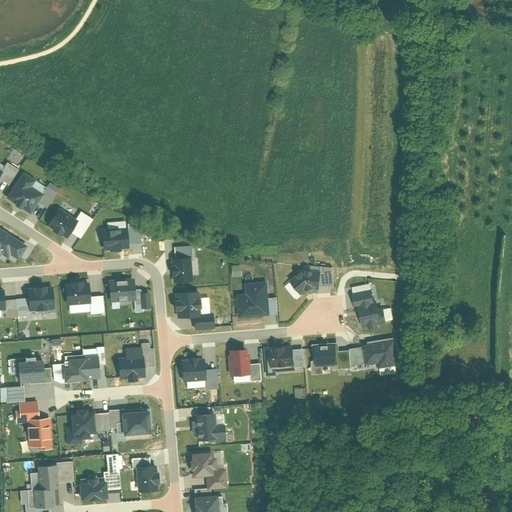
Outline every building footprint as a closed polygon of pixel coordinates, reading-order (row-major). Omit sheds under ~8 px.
[(25,172),(8,198),(30,213),(38,201),(44,192),(33,185),(37,180),(25,172)] [(47,208),(57,193),(47,186),(44,192),(38,201),(47,208)] [(79,221),(60,209),(49,226),(68,238),(79,221)] [(124,230),(104,232),(105,251),(129,249),(128,244),(140,243),(139,224),(124,225),(124,230)] [(26,244),(0,229),(0,252),(16,261),(26,244)] [(192,255),(173,257),(175,282),(194,281),(192,255)] [(240,275),(239,265),(230,265),(230,276),(240,275)] [(317,285),(332,285),(333,266),(309,265),(309,270),(296,272),(289,282),(295,295),(306,290),(317,290),(317,285)] [(135,277),(111,279),(113,303),(137,301),(135,277)] [(265,277),(243,280),(245,291),(236,292),(238,314),(268,311),(265,277)] [(89,283),(67,285),(69,304),(91,302),(90,296),(89,283)] [(349,287),(357,329),(393,322),(390,307),(376,310),(374,299),(371,300),(368,283),(349,287)] [(52,285),(29,287),(31,309),(54,306),(52,285)] [(208,312),(207,297),(198,297),(197,290),(170,291),(171,311),(175,311),(175,317),(191,316),(192,329),(213,328),(212,312),(208,312)] [(92,312),(105,311),(103,295),(90,296),(91,302),(92,312)] [(8,317),(18,316),(17,299),(6,300),(7,308),(8,317)] [(391,339),(359,345),(362,364),(376,361),(377,366),(396,363),(391,339)] [(291,341),(263,344),(266,372),(276,371),(275,366),(294,364),(291,341)] [(114,358),(115,380),(134,379),(134,378),(144,377),(143,363),(152,362),(150,342),(139,342),(139,347),(119,348),(119,358),(114,358)] [(338,343),(309,344),(311,373),(321,373),(321,363),(339,362),(338,343)] [(61,382),(100,378),(99,364),(104,363),(103,346),(80,348),(81,354),(62,356),(63,363),(51,364),(51,369),(59,368),(61,382)] [(249,348),(227,350),(229,379),(252,376),(249,348)] [(10,358),(12,383),(50,380),(49,367),(43,368),(42,356),(10,358)] [(206,358),(183,360),(185,381),(208,379),(207,369),(206,358)] [(209,388),(220,387),(218,368),(207,369),(208,379),(209,388)] [(191,414),(193,440),(223,438),(220,406),(207,407),(207,412),(191,414)] [(110,413),(111,429),(116,428),(117,435),(149,433),(149,425),(150,425),(149,407),(139,408),(139,412),(124,414),(124,409),(109,410),(110,413)] [(79,413),(73,414),(74,426),(68,427),(69,445),(81,444),(81,439),(91,438),(90,433),(97,432),(97,430),(96,414),(95,412),(88,412),(88,409),(79,410),(79,413)] [(97,430),(111,429),(110,413),(96,414),(97,430)] [(51,417),(29,419),(32,446),(42,445),(42,450),(54,449),(51,417)] [(208,447),(188,448),(190,474),(210,472),(209,464),(214,464),(213,452),(208,453),(208,447)] [(156,491),(155,464),(134,465),(136,492),(156,491)] [(59,488),(57,465),(39,467),(41,489),(54,488),(59,488)] [(107,478),(81,480),(83,500),(109,498),(107,478)] [(41,489),(36,490),(37,506),(55,505),(54,488),(41,489)] [(216,511),(215,491),(191,493),(193,511),(216,511)]
